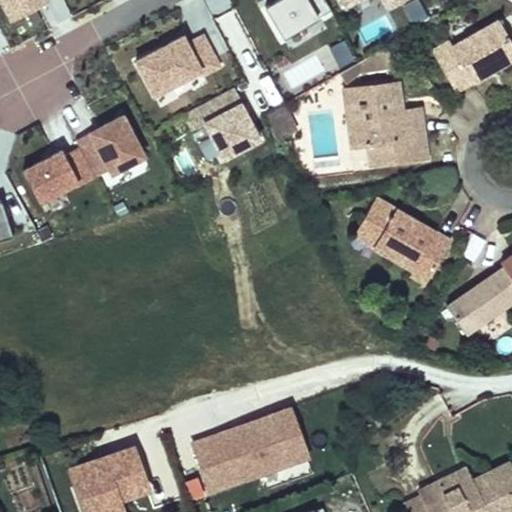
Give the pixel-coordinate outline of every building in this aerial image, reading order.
[(46,0),(0,0),(0,7),(7,22),(48,3),(46,0)] [(275,0),(266,6),(283,37),(331,11),(324,0),(275,0)] [(342,0),(345,6),(357,0),(381,0),(386,8),(401,0),(342,0)] [(410,0),(402,3),(412,25),(428,18),(420,0),(410,0)] [(396,29),(408,24),(400,6),(388,11),(396,29)] [(432,51),(456,93),(491,72),(489,69),(497,64),(499,68),(511,60),(511,43),(498,20),(452,46),(449,42),(432,51)] [(182,37),(136,62),(152,94),(199,71),(201,75),(218,65),(202,36),(187,44),(182,37)] [(338,67),(355,59),(345,37),(328,45),(338,67)] [(499,68),(497,64),(489,69),(491,72),(499,68)] [(361,87),(364,106),(351,107),(356,147),(368,146),(370,166),(427,159),(420,108),(401,111),(390,112),(389,105),(399,92),(398,82),(361,87)] [(364,106),(361,87),(344,89),(351,148),(356,147),(351,107),(364,106)] [(232,88),(183,113),(192,129),(204,123),(223,156),(259,138),(232,88)] [(401,111),(399,92),(389,105),(390,112),(401,111)] [(288,114),(283,105),(264,116),(269,125),(288,114)] [(296,130),(288,114),(269,125),(276,141),(296,130)] [(122,115),(75,140),(79,148),(95,178),(110,169),(112,174),(144,156),(122,115)] [(61,151),(22,171),(38,203),(76,182),(78,188),(95,178),(79,148),(64,155),(61,151)] [(360,225),(380,237),(373,248),(413,271),(411,275),(425,284),(450,241),(404,214),(401,218),(394,214),(397,210),(376,198),(360,225)] [(0,241),(12,237),(0,202),(0,241)] [(397,210),(394,214),(401,218),(404,214),(397,210)] [(354,236),(373,248),(380,237),(360,225),(354,236)] [(511,261),(503,267),(511,279),(511,261)] [(446,307),(465,334),(511,301),(511,279),(503,267),(446,307)] [(294,406),(190,437),(208,495),(312,464),(294,406)] [(147,488),(132,447),(71,468),(86,511),(122,511),(118,498),(147,488)] [(418,491),(422,497),(428,511),(504,511),(511,508),(511,466),(509,462),(472,480),(469,475),(441,489),(437,482),(418,491)] [(441,489),(469,475),(466,468),(437,482),(441,489)] [(408,511),(428,511),(422,497),(405,505),(408,511)]
